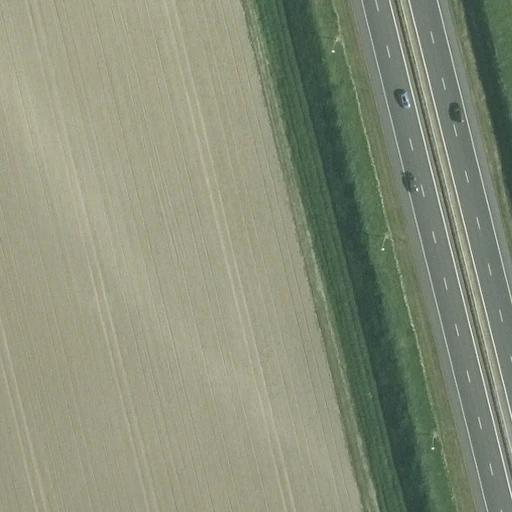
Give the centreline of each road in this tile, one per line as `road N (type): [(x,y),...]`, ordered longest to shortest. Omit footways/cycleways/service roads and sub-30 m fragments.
road 1 (trunk): [(369,0),(492,511)]
road 2 (trunk): [(511,351),(428,0)]
